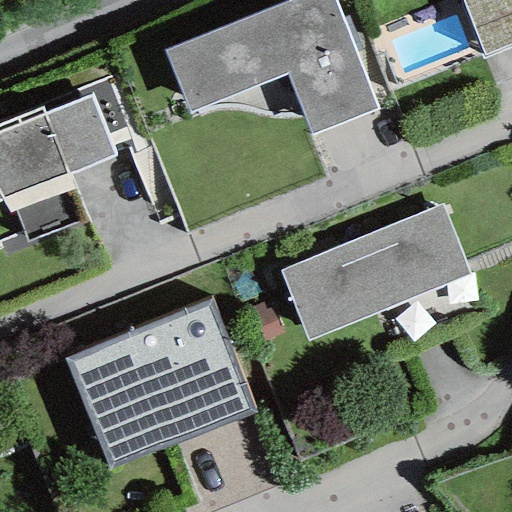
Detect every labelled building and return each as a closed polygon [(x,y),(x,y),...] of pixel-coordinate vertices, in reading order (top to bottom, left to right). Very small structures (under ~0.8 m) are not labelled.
[(336,0),(288,0),(157,49),(182,116),(285,78),(306,135),(378,109),(336,0)] [(511,0),(462,0),(484,53),(511,41),(511,0)] [(90,91),(0,127),(0,206),(118,159),(90,91)] [(441,205),(276,270),(305,343),(470,279),(441,205)] [(211,304),(64,362),(105,467),(253,410),(211,304)]
